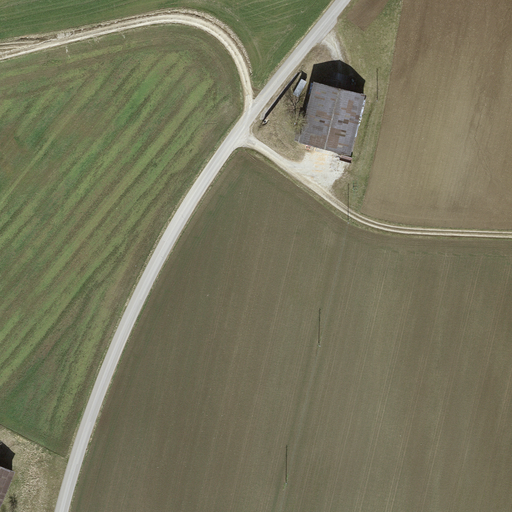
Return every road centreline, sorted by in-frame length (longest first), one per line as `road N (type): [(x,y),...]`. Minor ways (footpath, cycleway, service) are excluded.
road 1 (tertiary): [(339,0),(185,213),(128,323),(63,511)]
road 2 (track): [(0,55),(141,21),(195,19),(228,39),(247,67),(255,109)]
road 3 (track): [(238,133),(363,223),(511,238)]
